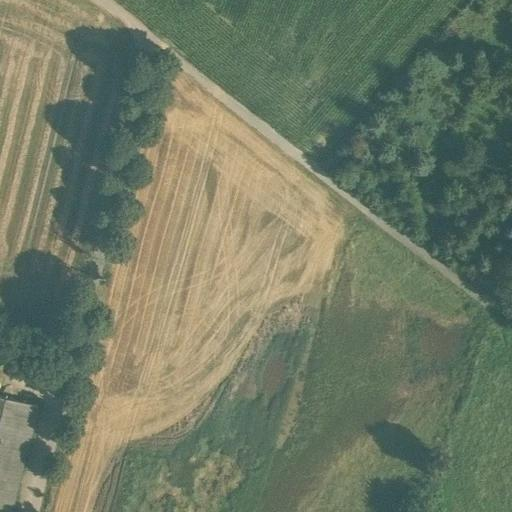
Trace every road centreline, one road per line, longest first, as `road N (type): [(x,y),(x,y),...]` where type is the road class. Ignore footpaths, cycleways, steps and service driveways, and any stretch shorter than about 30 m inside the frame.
road 1 (track): [(97,0),(254,130),(511,317)]
road 2 (track): [(156,48),(39,511)]
